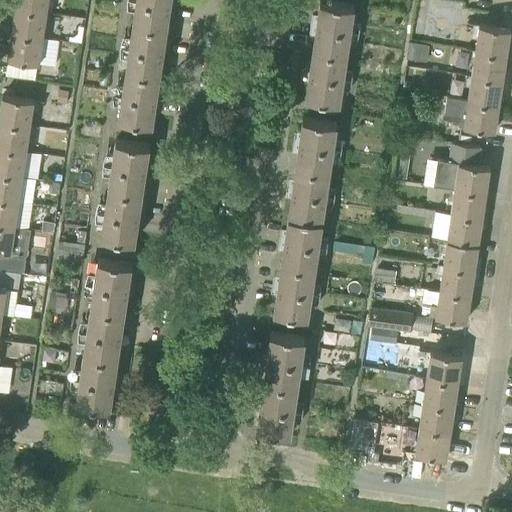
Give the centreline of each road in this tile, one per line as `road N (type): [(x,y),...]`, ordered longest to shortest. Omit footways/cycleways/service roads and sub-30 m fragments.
road 1 (residential): [(479,492),(220,452)]
road 2 (residential): [(174,240),(204,0)]
road 3 (residential): [(220,452),(0,421)]
road 4 (residential): [(479,492),(511,282)]
road 5 (residential): [(220,452),(243,298)]
road 6 (residential): [(243,298),(263,172)]
